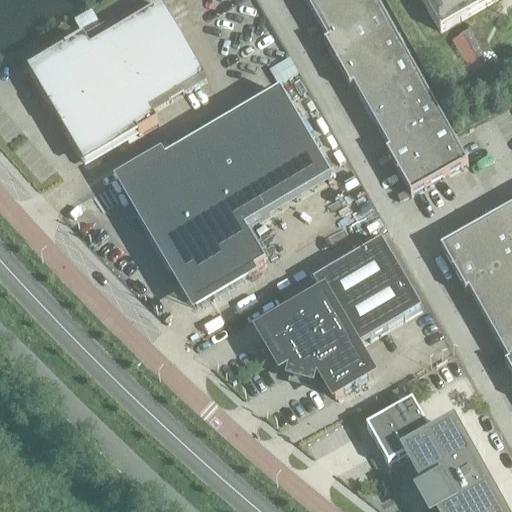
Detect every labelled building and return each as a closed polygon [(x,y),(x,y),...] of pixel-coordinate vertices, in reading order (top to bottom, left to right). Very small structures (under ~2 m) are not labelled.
[(303,0),(329,45),(325,47),(325,49),(326,48),(350,91),(349,91),(350,92),(354,90),(390,154),(386,156),(387,157),(411,199),(411,200),(468,168),(468,167),(467,167),(373,0),(303,0)] [(511,0),(421,0),(441,35),(500,0),(508,0),(509,2),(511,0)] [(53,110),(50,111),(52,114),(54,113),(64,128),(61,130),(63,133),(66,131),(86,166),(137,136),(139,138),(158,127),(152,116),(206,83),(163,9),(155,14),(148,3),(84,41),(65,52),(66,55),(33,75),(53,110)] [(274,27),(252,40),(278,84),(299,72),(274,27)] [(472,33),(457,38),(469,74),(484,68),(472,33)] [(125,188),(145,223),(196,310),(267,269),(246,234),(332,183),(281,96),(125,188)] [(511,212),(497,221),(511,247),(511,212)] [(511,247),(497,221),(441,253),(441,254),(442,253),(466,296),(465,296),(466,297),(469,295),(509,366),(505,368),(506,369),(507,369),(511,378),(511,247)] [(261,339),(281,374),(292,368),(297,369),(293,383),(310,387),(314,374),(319,375),(335,402),(370,382),(354,355),(423,314),(382,245),(314,286),(324,303),(261,339)] [(408,460),(427,494),(429,496),(421,501),(427,511),(497,511),(453,433),(434,443),(413,406),(367,432),(389,470),(408,460)]
